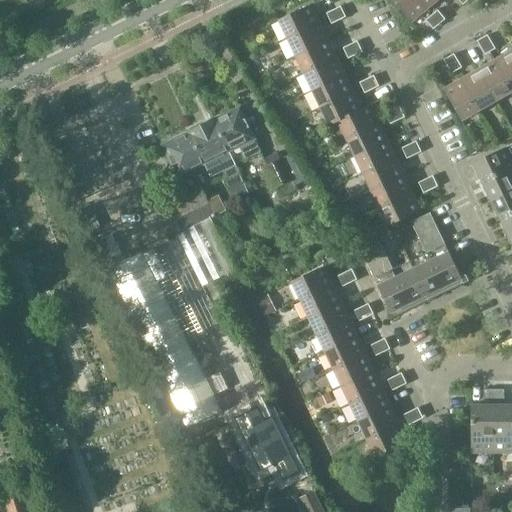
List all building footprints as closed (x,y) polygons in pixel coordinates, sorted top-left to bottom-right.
[(427,10),(418,0),(394,0),(412,22),(427,10)] [(418,0),(427,10),(438,0),(418,0)] [(288,38),(320,22),(312,5),(280,20),(288,38)] [(326,13),(329,19),(343,12),(341,6),(326,13)] [(438,10),(432,15),(440,25),(446,20),(438,10)] [(343,12),(329,19),(332,24),(346,17),(343,12)] [(440,25),(432,15),(426,21),(433,30),(440,25)] [(288,38),(297,55),(329,40),(320,22),(288,38)] [(483,38),(490,52),(496,49),(488,35),(483,38)] [(485,55),(490,52),(483,38),(477,41),(485,55)] [(297,55),(305,73),(337,57),(329,40),(297,55)] [(346,53),(360,46),(357,41),(343,48),(346,53)] [(363,52),(360,46),(346,53),(348,59),(363,52)] [(511,51),(495,61),(511,90),(511,51)] [(454,54),(449,57),(457,71),(462,68),(454,54)] [(305,73),(313,90),(346,75),(337,57),(305,73)] [(457,71),(449,57),(444,60),(452,74),(457,71)] [(479,70),(496,101),(511,92),(511,90),(495,61),(479,70)] [(462,80),(479,111),(496,101),(479,70),(462,80)] [(313,90),(322,107),(354,92),(346,75),(313,90)] [(362,88),(377,81),(374,76),(360,83),(362,88)] [(462,120),(479,111),(462,80),(445,89),(462,120)] [(379,87),(377,81),(362,88),(365,93),(379,87)] [(330,126),(339,122),(363,110),(362,109),(354,92),(322,107),(330,126)] [(370,105),(362,109),(363,110),(339,122),(347,139),(379,124),(370,105)] [(385,113),(388,119),(402,112),(400,107),(385,113)] [(240,109),(215,122),(229,150),(230,150),(238,146),(246,160),(262,153),(254,138),(240,109)] [(402,112),(388,119),(391,124),(405,117),(402,112)] [(239,171),(230,150),(229,150),(215,122),(190,134),(204,163),(217,156),(227,177),(239,171)] [(347,139),(356,156),(387,141),(379,124),(347,139)] [(202,189),(201,188),(192,169),(204,163),(190,134),(165,147),(179,175),(189,195),(202,189)] [(356,156),(364,174),(396,158),(394,154),(387,141),(356,156)] [(402,148),(405,153),(419,147),(416,141),(402,148)] [(419,147),(405,153),(405,154),(407,159),(422,152),(419,147)] [(474,164),(483,182),(511,168),(511,156),(508,147),(474,164)] [(402,148),(394,154),(396,158),(405,154),(405,153),(402,148)] [(308,173),(301,176),(291,154),(265,167),(280,199),(297,211),(320,200),(308,173)] [(364,174),(372,191),(404,176),(396,158),(364,174)] [(511,168),(483,182),(492,201),(511,191),(511,168)] [(372,191),(381,209),(413,193),(404,176),(372,191)] [(421,188),(436,181),(433,176),(419,183),(421,188)] [(438,187),(436,181),(421,188),(424,193),(438,187)] [(208,201),(202,189),(189,195),(173,203),(181,216),(174,221),(181,233),(202,223),(228,275),(252,262),(225,211),(218,196),(208,201)] [(511,191),(492,201),(501,219),(511,213),(511,191)] [(413,193),(381,209),(389,226),(421,211),(413,193)] [(164,203),(169,212),(175,209),(171,200),(164,203)] [(89,206),(78,211),(90,232),(100,227),(89,206)] [(381,247),(363,256),(393,318),(464,284),(429,213),(411,222),(427,255),(393,271),(381,247)] [(509,237),(511,235),(511,213),(501,219),(509,237)] [(340,222),(323,231),(329,243),(346,234),(340,222)] [(364,249),(380,242),(376,233),(360,241),(364,249)] [(178,235),(108,269),(188,427),(256,395),(178,235)] [(105,237),(95,243),(106,264),(116,259),(105,237)] [(293,283),(301,300),(333,285),(325,267),(293,283)] [(338,276),(340,281),(355,275),(352,269),(338,276)] [(355,275),(340,281),(343,287),(357,280),(355,275)] [(301,300),(309,317),(341,302),(333,285),(301,300)] [(309,317),(317,335),(350,320),(341,302),(309,317)] [(354,311),(357,316),(371,309),(369,304),(354,311)] [(371,309),(357,316),(359,321),(374,315),(371,309)] [(317,335),(326,352),(358,337),(350,320),(317,335)] [(326,352),(334,370),(366,355),(358,337),(326,352)] [(371,345),(373,351),(388,344),(385,338),(371,345)] [(388,344),(373,351),(376,356),(390,349),(388,344)] [(334,370),(342,387),(374,372),(366,355),(334,370)] [(342,387),(350,405),(382,389),(374,372),(342,387)] [(390,385),(404,378),(402,373),(387,380),(390,385)] [(407,384),(404,378),(390,385),(392,391),(407,384)] [(350,405),(359,422),(391,407),(382,389),(350,405)] [(472,455),(494,455),(494,389),(484,389),(485,404),(472,404),(472,439),(472,455)] [(511,404),(505,404),(504,389),(494,389),(494,455),(511,454),(511,404)] [(328,394),(317,399),(320,407),(331,401),(328,394)] [(359,422),(367,439),(399,424),(391,407),(359,422)] [(258,408),(235,419),(261,471),(275,464),(283,480),(300,472),(273,416),(265,421),(258,408)] [(406,420),(421,413),(418,408),(404,414),(406,420)] [(423,418),(421,413),(406,420),(409,425),(423,418)] [(399,424),(367,439),(375,457),(407,442),(399,424)] [(327,511),(318,492),(303,499),(309,511),(327,511)] [(26,511),(21,494),(6,498),(9,511),(26,511)]
